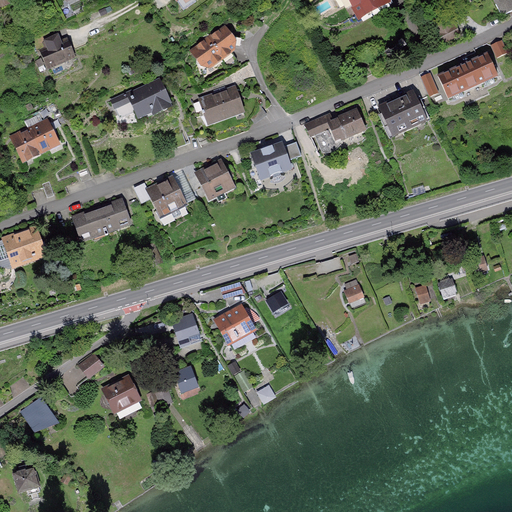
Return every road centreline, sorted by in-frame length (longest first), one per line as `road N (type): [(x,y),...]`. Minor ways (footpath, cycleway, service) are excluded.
road 1 (residential): [(511,22),(292,117),(0,222)]
road 2 (secondary): [(511,184),(130,296)]
road 3 (residential): [(130,296),(127,318),(97,350),(0,413)]
road 4 (secondary): [(130,296),(0,335)]
